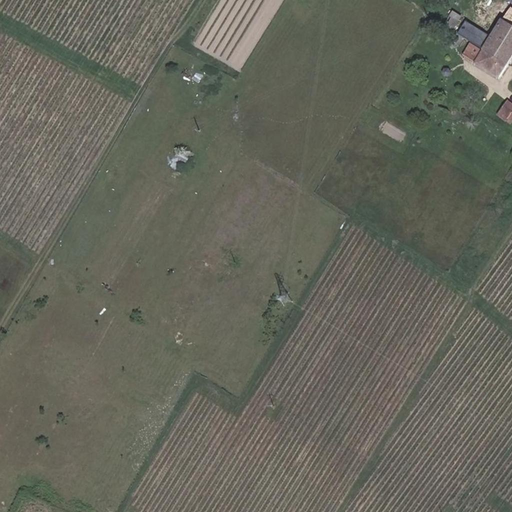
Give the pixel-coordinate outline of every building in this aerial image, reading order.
[(511,13),(509,12),(492,40),(500,46),(511,51),(511,13)] [(485,51),(491,42),(467,27),(465,30),(447,18),(443,25),(470,42),(479,47),(485,51)] [(466,60),(469,63),(479,47),(470,42),(465,52),(469,55),(466,60)] [(498,81),(508,66),(485,51),(479,47),(469,63),(498,81)] [(500,117),(510,124),(511,120),(511,98),(511,99),(500,117)] [(27,498),(30,493),(22,489),(19,495),(27,498)]
